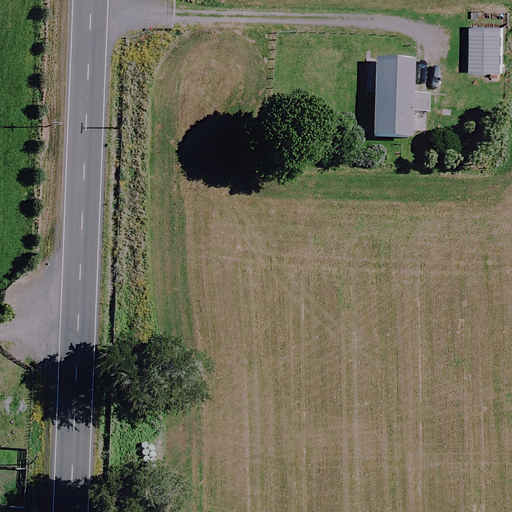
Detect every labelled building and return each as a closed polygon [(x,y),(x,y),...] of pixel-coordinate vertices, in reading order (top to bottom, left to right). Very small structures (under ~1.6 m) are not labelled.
[(507,31),(476,30),(473,74),(504,75),(507,31)] [(471,63),(458,62),(459,58),(446,56),(444,78),(450,79),(469,81),(471,63)] [(349,80),(349,61),(329,61),(329,80),(349,80)] [(412,75),(375,74),(373,142),(410,143),(410,135),(427,135),(428,100),(411,100),(412,75)] [(343,108),(342,94),(316,95),(316,109),(343,108)]
